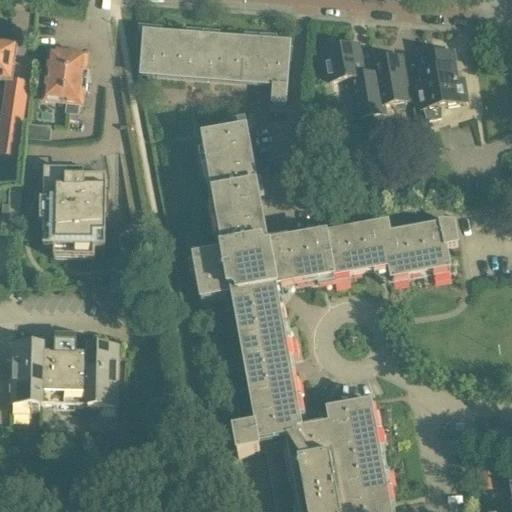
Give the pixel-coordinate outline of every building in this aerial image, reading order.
[(144,35),(141,74),(274,84),(273,107),(286,108),(290,46),(144,35)] [(0,46),(0,82),(11,84),(16,49),(0,46)] [(357,49),(323,55),(329,87),(350,83),(357,122),(383,118),(374,65),(373,65),(375,77),(362,79),(357,49)] [(51,55),(45,102),(67,104),(66,117),(79,118),(82,93),(87,94),(89,74),(84,73),(86,59),(67,57),(64,54),(57,54),(54,56),(51,55)] [(451,54),(417,60),(423,90),(418,91),(422,114),(424,114),(425,119),(428,124),(441,122),(441,111),(467,106),(462,81),(456,82),(451,54)] [(400,60),(374,65),(383,118),(384,118),(382,109),(408,104),(400,60)] [(5,104),(2,129),(21,131),(25,106),(5,104)] [(296,332),(283,335),(282,327),(277,305),(287,291),(388,272),(391,284),(449,273),(445,251),(458,249),(454,228),(443,227),(440,228),(441,234),(386,244),(384,232),(267,254),(262,250),(250,179),(255,178),(250,146),(244,147),(242,134),(240,134),(239,125),(224,127),(226,137),(203,141),(205,154),(199,155),(205,186),(211,185),(216,211),(210,212),(216,244),(222,243),(224,254),(222,255),(222,257),(194,262),(201,301),(233,295),(238,299),(251,368),(245,369),(251,405),(257,404),(262,433),(235,438),(239,461),(267,457),(276,511),(390,511),(371,408),(332,416),(336,436),(304,443),(289,367),(302,365),(296,332)] [(27,127),(25,142),(49,144),(51,130),(27,127)] [(41,205),(41,227),(45,227),(44,251),(55,251),(55,262),(75,262),(75,252),(107,252),(107,228),(111,228),(111,201),(107,201),(108,182),(85,181),(85,184),(68,184),(68,176),(45,175),(45,205),(41,205)] [(11,191),(7,237),(19,238),(23,192),(11,191)] [(14,349),(13,409),(117,411),(118,351),(89,351),(89,359),(76,359),(77,340),(49,340),(43,346),(43,350),(14,349)] [(498,488),(498,472),(476,471),(476,488),(498,488)]
